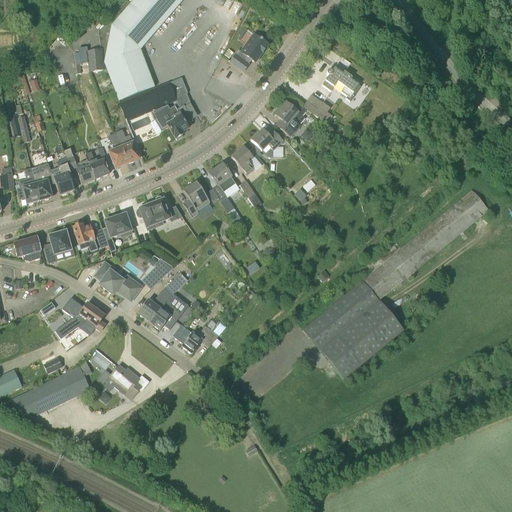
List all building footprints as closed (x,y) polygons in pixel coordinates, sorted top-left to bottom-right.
[(104,66),(118,102),(155,88),(140,50),(183,0),(134,0),(111,27),(104,66)] [(197,13),(171,42),(180,50),(205,20),(197,13)] [(260,41),(253,36),(237,58),(235,56),(230,63),(243,73),(252,61),(255,64),(268,46),(262,42),(262,41),(260,40),(260,41)] [(88,65),(89,73),(103,71),(100,50),(86,52),(88,65)] [(233,54),(228,50),(224,56),(229,60),(233,54)] [(89,73),(88,65),(75,67),(77,75),(89,73)] [(342,75),(334,69),(332,72),(331,72),(330,71),(329,71),(328,72),(327,72),(327,73),(327,74),(327,75),(327,76),(328,77),(322,86),(331,93),(337,83),(344,88),(340,93),(347,98),(345,100),(350,103),(360,88),(358,87),(358,86),(350,81),(352,78),(344,73),(342,75)] [(167,105),(176,102),(175,99),(181,97),(186,95),(180,81),(170,85),(169,84),(153,90),(118,104),(120,107),(126,122),(167,105)] [(327,126),(332,118),(319,109),(323,104),(311,96),(302,108),(327,126)] [(177,109),(182,106),(181,103),(169,110),(167,107),(150,114),(154,122),(156,121),(162,130),(167,127),(174,141),(176,140),(176,141),(182,138),(181,137),(182,136),(181,134),(187,130),(185,126),(192,122),(183,108),(178,111),(177,109)] [(290,138),(299,126),(292,121),(297,114),(284,103),(274,116),(284,124),(280,129),(290,138)] [(10,118),(13,131),(19,129),(16,117),(10,118)] [(24,144),(30,143),(24,118),(18,120),(24,144)] [(35,125),(38,133),(45,131),(42,123),(41,123),(35,125)] [(251,150),(257,157),(261,153),(267,158),(273,158),(273,152),(283,142),(272,131),(268,136),(262,131),(251,142),(255,146),(251,150)] [(120,149),(127,166),(139,161),(130,138),(125,140),(122,132),(114,135),(120,149)] [(115,170),(127,166),(120,149),(114,135),(107,138),(111,146),(113,145),(116,151),(108,154),(115,170)] [(257,157),(251,150),(248,154),(243,148),(242,148),(243,149),(232,158),(231,158),(246,177),(254,171),(248,164),(253,160),(257,157)] [(66,159),(67,160),(69,165),(71,171),(76,169),(77,169),(76,165),(73,158),(70,150),(64,152),(66,159)] [(86,161),(94,181),(109,175),(105,166),(106,165),(104,161),(97,164),(96,161),(94,162),(90,153),(85,156),(86,161)] [(94,181),(86,161),(80,164),(81,169),(78,170),(76,171),(82,186),(94,181)] [(55,185),(51,173),(48,165),(37,168),(30,170),(39,202),(51,199),(48,187),(55,185)] [(51,173),(55,185),(59,197),(74,192),(70,181),(72,181),(67,166),(58,169),(59,170),(51,173)] [(217,187),(219,186),(223,193),(235,185),(222,166),(209,175),(217,187)] [(27,206),(39,202),(30,170),(24,172),(26,180),(18,183),(20,190),(16,191),(19,201),(25,199),(27,206)] [(3,192),(14,191),(12,175),(2,176),(3,192)] [(315,186),(311,181),(303,188),(307,193),(315,186)] [(255,210),(261,206),(254,195),(246,182),(239,186),(248,200),(255,210)] [(192,219),(199,215),(197,212),(210,204),(202,192),(196,183),(183,192),(189,202),(183,206),(192,219)] [(215,190),(207,192),(210,202),(218,200),(215,190)] [(487,211),(471,192),(302,332),(318,351),(342,379),(401,330),(378,302),(487,211)] [(170,220),(163,201),(163,200),(162,200),(162,199),(161,199),(160,199),(160,198),(159,198),(158,198),(157,199),(156,199),(155,200),(155,201),(154,202),(154,203),(155,204),(139,211),(138,211),(137,211),(137,212),(137,213),(136,214),(136,215),(137,216),(137,217),(138,218),(139,218),(140,219),(141,219),(142,218),(147,232),(163,226),(162,223),(170,220)] [(234,210),(226,198),(220,202),(227,214),(234,210)] [(238,215),(234,210),(227,214),(231,220),(238,215)] [(121,239),(132,236),(125,216),(104,223),(106,229),(102,230),(103,232),(106,241),(110,254),(116,252),(113,242),(112,242),(111,239),(120,236),(121,239)] [(83,229),(82,226),(80,227),(78,226),(75,227),(74,229),(73,229),(79,246),(87,243),(90,253),(97,250),(94,241),(89,227),(83,229)] [(48,265),(56,263),(54,256),(71,251),(69,245),(71,244),(69,238),(67,239),(65,232),(64,233),(63,231),(56,233),(57,235),(48,237),(50,245),(43,247),(48,265)] [(100,245),(106,241),(103,232),(96,234),(100,245)] [(40,260),(40,250),(36,238),(13,245),(17,259),(22,258),(23,262),(29,263),(40,260)] [(277,250),(270,254),(274,259),(280,254),(277,250)] [(251,274),(260,270),(257,263),(247,267),(251,274)] [(123,282),(110,272),(112,270),(105,264),(94,278),(101,283),(98,286),(113,297),(116,292),(131,303),(138,293),(124,281),(123,282)] [(143,283),(151,290),(167,275),(159,267),(143,283)] [(329,277),(324,271),(317,278),(322,283),(329,277)] [(137,315),(148,323),(158,310),(172,297),(187,282),(180,275),(165,290),(159,295),(152,305),(148,301),(137,315)] [(255,295),(248,289),(244,295),(250,300),(255,295)] [(169,308),(175,300),(172,297),(158,310),(148,323),(160,332),(162,328),(168,333),(181,316),(169,308)] [(55,333),(61,340),(79,326),(80,327),(85,321),(78,316),(83,309),(70,299),(61,311),(73,319),(55,333)] [(195,301),(190,308),(195,312),(200,305),(195,301)] [(44,317),(55,309),(51,303),(40,311),(44,317)] [(83,309),(78,316),(85,321),(80,327),(91,335),(95,329),(100,333),(105,326),(100,322),(104,317),(87,305),(83,309)] [(209,349),(218,338),(222,333),(214,327),(216,325),(210,321),(200,334),(199,333),(196,338),(192,335),(182,327),(172,337),(183,346),(181,347),(191,356),(202,343),(209,349)] [(47,375),(61,368),(57,360),(43,366),(47,375)] [(128,376),(118,367),(109,379),(127,393),(124,396),(131,401),(139,391),(141,392),(148,384),(141,378),(139,380),(130,373),(128,376)] [(27,421),(90,391),(80,369),(17,399),(27,421)] [(0,397),(21,388),(14,372),(0,378),(0,397)] [(107,404),(112,399),(105,393),(100,399),(107,404)] [(254,448),(246,453),(249,458),(257,453),(254,448)]
